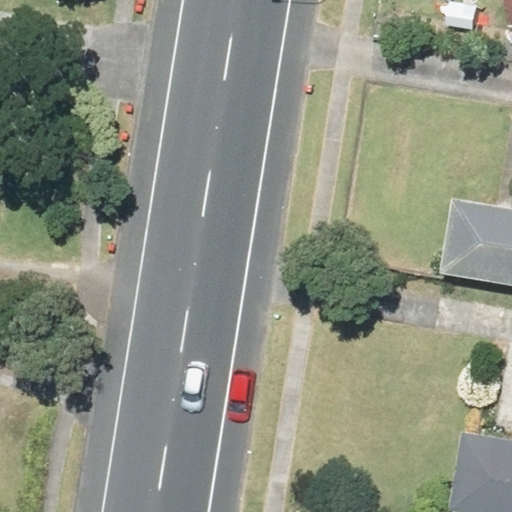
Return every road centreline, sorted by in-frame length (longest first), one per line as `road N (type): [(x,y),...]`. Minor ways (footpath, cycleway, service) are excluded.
road 1 (tertiary): [(235,0),(153,511)]
road 2 (unknown): [(227,50),(0,21)]
